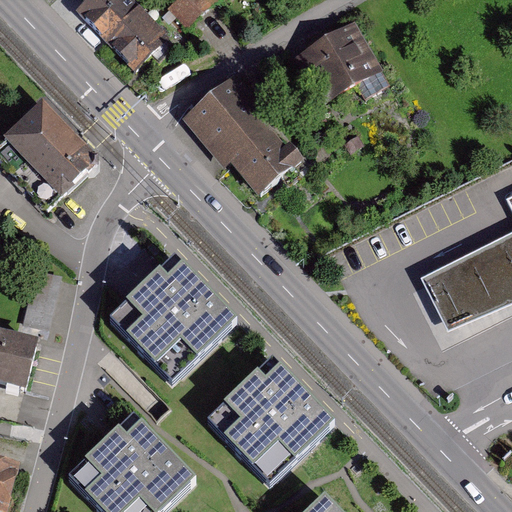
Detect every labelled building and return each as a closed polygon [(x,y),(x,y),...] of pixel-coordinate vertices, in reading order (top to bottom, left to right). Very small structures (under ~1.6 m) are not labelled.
[(90,0),(77,13),(105,42),(140,8),(131,0),(90,0)] [(181,0),(170,11),(189,32),(223,0),(181,0)] [(140,8),(105,42),(137,74),(172,41),(140,8)] [(383,74),(357,28),(299,61),(325,107),(383,74)] [(238,76),(184,123),(226,171),(232,165),(261,199),(303,163),(275,132),(282,126),(238,76)] [(96,158),(43,102),(3,140),(7,144),(0,150),(0,164),(48,215),(96,170),(100,170),(100,158),(96,158)] [(447,338),(511,305),(511,237),(418,283),(447,338)] [(239,326),(179,263),(115,323),(175,387),(239,326)] [(40,343),(0,332),(0,387),(27,394),(40,343)] [(330,428),(271,366),(208,426),(267,488),(330,428)] [(174,511),(203,485),(137,417),(68,482),(96,511),(174,511)] [(9,511),(22,467),(0,461),(0,511),(9,511)]
